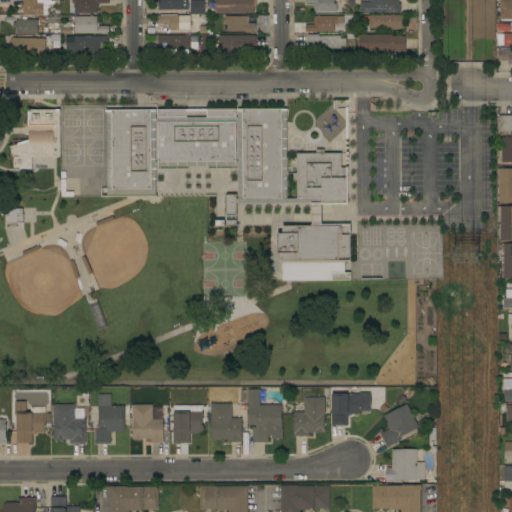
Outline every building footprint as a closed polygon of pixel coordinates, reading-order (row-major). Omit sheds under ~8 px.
[(48,0),(48,14),(42,14),(42,15),(22,15),(22,9),(20,9),(20,4),(22,4),(22,0),(48,0)] [(108,0),(108,3),(97,4),(97,7),(96,7),(96,13),(92,13),(92,14),(88,14),(88,13),(67,14),(67,0),(108,0)] [(187,0),(187,10),(157,10),(157,2),(159,2),(159,0),(187,0)] [(189,14),(189,0),(203,0),(203,14),(189,14)] [(255,0),(255,7),(253,7),(253,13),(222,13),(222,12),(214,12),(214,0),(255,0)] [(340,0),(340,4),(335,4),(336,12),(314,12),(314,11),(313,11),(313,3),(304,3),(304,0),(340,0)] [(398,0),(398,4),(400,4),(400,12),(359,12),(359,2),(369,2),(369,0),(398,0)] [(499,0),(511,0),(511,19),(499,19),(499,0)] [(175,14),(175,16),(189,16),(189,30),(169,30),(169,25),(167,25),(167,23),(156,24),(156,16),(165,16),(165,14),(175,14)] [(403,15),(403,29),(389,29),(389,28),(368,28),(368,15),(403,15)] [(62,34),(62,27),(74,27),(74,16),(96,16),(96,23),(98,23),(98,26),(108,26),(108,33),(62,34)] [(226,16),(247,16),(247,24),(254,24),(254,32),(244,32),(226,32),(226,25),(222,25),(222,20),(224,20),(224,16),(226,16)] [(304,32),(304,25),(313,25),(313,17),(314,17),(314,16),(336,16),(336,24),(333,24),(333,32),(304,32)] [(15,34),(15,28),(12,28),(12,23),(15,23),(15,20),(36,20),(36,21),(42,21),(42,33),(36,33),(36,34),(15,34)] [(511,33),(511,46),(502,46),(502,33),(511,33)] [(318,34),(318,36),(340,36),(340,39),(344,39),(345,45),(340,45),(340,49),(313,49),(313,44),(312,44),(312,42),(307,42),(307,35),(318,34)] [(11,54),(11,50),(8,50),(8,45),(11,45),(11,38),(44,38),(44,35),(58,35),(58,55),(11,54)] [(189,35),(189,50),(169,50),(169,45),(167,45),(167,43),(156,43),(156,35),(189,35)] [(256,35),(256,49),(247,49),(247,52),(218,52),(217,36),(256,35)] [(358,35),(392,35),(392,36),(405,36),(405,52),(358,52),(358,35)] [(108,36),(108,43),(98,43),(98,52),(96,52),(96,53),(65,53),(65,41),(64,41),(64,37),(108,36)] [(511,50),(511,64),(507,64),(507,61),(497,62),(497,50),(511,50)] [(59,157),(31,157),(31,169),(12,169),(12,158),(8,146),(11,145),(12,141),(22,141),(28,141),(28,126),(27,126),(27,116),(26,116),(26,109),(31,109),(31,110),(59,110),(59,157)] [(286,111),(284,111),(285,198),(297,198),(296,181),(292,181),(291,173),(296,173),(296,153),(315,153),(315,150),(323,149),(323,153),(340,153),(340,167),(347,167),(348,204),(320,205),(321,225),(349,224),(349,262),(343,262),(344,273),(350,273),(350,280),(281,281),(281,260),(282,260),(282,253),(277,253),(277,233),(281,233),(281,226),(311,225),(311,205),(310,205),(310,202),(235,203),(235,215),(225,215),(225,195),(235,195),(235,199),(237,198),(236,165),(154,166),(155,196),(101,197),(101,189),(107,189),(106,112),(104,112),(104,110),(286,109),(286,111)] [(511,162),(501,162),(501,137),(511,137),(511,131),(497,131),(497,116),(511,115),(511,112),(511,162)] [(498,169),(511,169),(511,203),(498,203),(498,169)] [(60,197),(60,192),(60,179),(65,179),(65,191),(73,191),(73,196),(60,197)] [(511,240),(499,241),(499,206),(511,206),(511,240)] [(7,209),(21,209),(21,214),(22,214),(22,223),(16,223),(16,222),(7,222),(7,209)] [(511,278),(501,278),(500,246),(502,246),(502,244),(511,244),(511,278)] [(511,307),(502,308),(502,299),(504,299),(504,298),(505,298),(505,285),(511,284),(511,307)] [(281,428),(282,439),(271,439),(271,436),(267,436),(267,443),(252,443),(251,427),(255,427),(255,425),(248,425),(247,406),(247,389),(258,389),(258,405),(281,405),(281,428)] [(511,401),(503,401),(503,390),(511,390),(511,401)] [(330,426),(330,421),(331,421),(331,394),(358,394),(358,393),(369,393),(369,411),(360,411),(360,414),(350,414),(350,415),(347,415),(347,425),(330,426)] [(324,397),(324,414),(323,414),(323,428),(325,428),(325,433),(313,433),(313,432),(308,432),(308,436),(293,436),(293,431),(293,412),(303,412),(303,397),(324,397)] [(45,432),(35,432),(35,433),(31,433),(31,443),(16,443),(16,429),(10,429),(10,416),(14,416),(13,402),(25,402),(25,413),(29,413),(29,407),(44,407),(45,432)] [(241,442),(227,443),(227,439),(220,439),(220,440),(211,440),(210,421),(209,404),(230,403),(231,418),(241,418),(241,442)] [(84,444),(69,444),(69,439),(64,439),(64,440),(52,440),(52,405),(73,404),(73,406),(79,406),(79,410),(81,410),(82,419),(84,419),(84,444)] [(151,419),(162,419),(162,438),(163,438),(163,443),(148,443),(148,438),(142,438),(142,440),(131,440),(131,435),(132,435),(132,420),(131,420),(132,404),(152,405),(151,419)] [(378,430),(380,428),(382,432),(388,429),(386,424),(387,423),(383,416),(406,404),(418,428),(398,438),(399,441),(388,446),(388,447),(387,448),(378,430)] [(201,405),(201,412),(202,412),(202,428),(203,428),(203,432),(192,432),(192,433),(189,433),(189,443),(172,443),(172,439),(172,427),(173,427),(173,412),(174,412),(174,405),(201,405)] [(97,406),(124,406),(124,407),(127,407),(127,416),(124,416),(124,432),(110,432),(110,443),(94,444),(94,429),(97,429),(97,406)] [(511,462),(504,462),(503,442),(511,442),(511,462)] [(415,449),(415,463),(423,462),(423,467),(424,480),(416,480),(416,481),(399,481),(399,482),(387,482),(387,483),(385,483),(385,467),(391,467),(391,450),(415,449)] [(504,466),(511,466),(511,481),(503,481),(504,466)] [(329,508),(309,509),(309,510),(299,510),(299,511),(280,511),(280,489),(279,489),(279,485),(297,485),(297,486),(329,486),(329,508)] [(371,486),(420,485),(420,489),(419,489),(419,511),(400,511),(400,510),(390,510),(390,508),(371,509),(371,486)] [(109,511),(109,490),(108,490),(108,486),(126,486),(126,487),(138,487),(157,487),(157,510),(139,510),(139,511),(128,511),(109,511)] [(247,511),(228,511),(228,510),(218,511),(218,509),(199,509),(199,486),(230,486),(248,486),(248,488),(247,488),(247,511)] [(511,495),(511,511),(501,511),(502,508),(507,509),(510,495),(511,495)] [(79,511),(50,511),(50,497),(65,497),(65,506),(79,507),(79,511)] [(2,511),(2,504),(3,504),(3,502),(17,502),(17,498),(35,498),(35,511),(2,511)]
